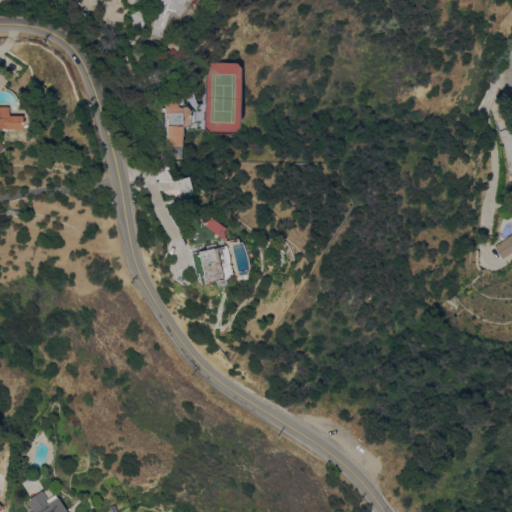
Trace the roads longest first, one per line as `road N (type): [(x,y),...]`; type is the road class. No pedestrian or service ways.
road 1 (secondary): [(380,511),(342,464),(212,378),(185,348),(136,268),(106,128),(81,63),(46,31),(0,24)]
road 2 (residential): [(482,252),(493,168),(484,105),(507,73)]
